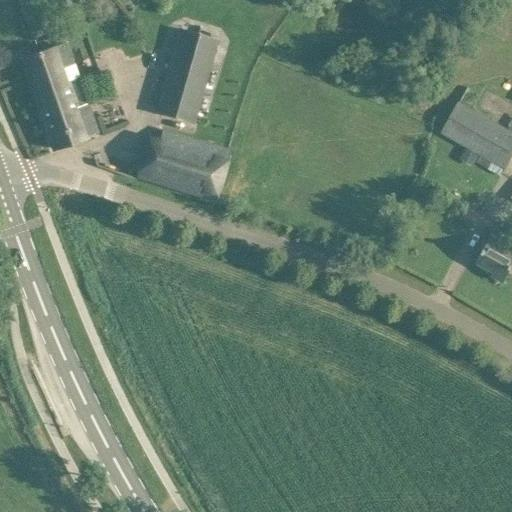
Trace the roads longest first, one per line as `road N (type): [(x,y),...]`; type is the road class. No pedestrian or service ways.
road 1 (unclassified): [(511,352),(346,269),(0,163)]
road 2 (secondary): [(144,511),(71,376),(0,191)]
